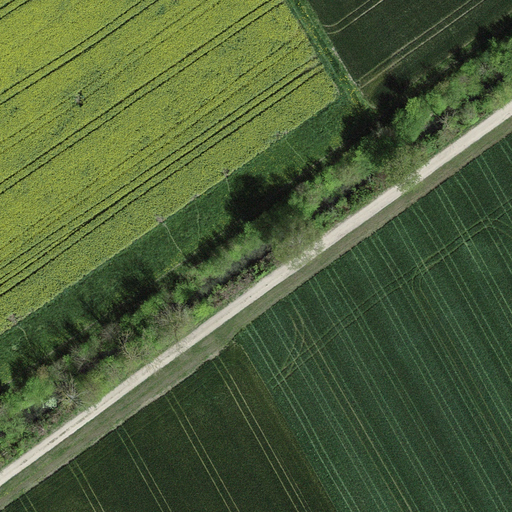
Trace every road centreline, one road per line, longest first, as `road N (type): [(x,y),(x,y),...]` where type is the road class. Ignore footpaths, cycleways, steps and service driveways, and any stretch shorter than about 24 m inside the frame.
road 1 (track): [(0,479),(511,107)]
road 2 (track): [(511,20),(0,391)]
road 3 (track): [(290,0),(364,123)]
